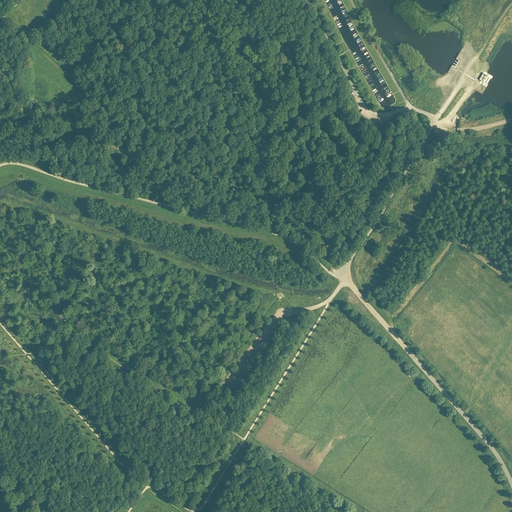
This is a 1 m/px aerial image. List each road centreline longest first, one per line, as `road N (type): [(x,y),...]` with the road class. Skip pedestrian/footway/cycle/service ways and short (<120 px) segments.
road 1 (unclassified): [(511,485),(494,451),(346,280)]
road 2 (unclassified): [(433,124),(346,274)]
road 3 (unclassified): [(308,0),(367,109),(384,115),(408,107)]
road 4 (track): [(230,386),(282,312),(322,304)]
